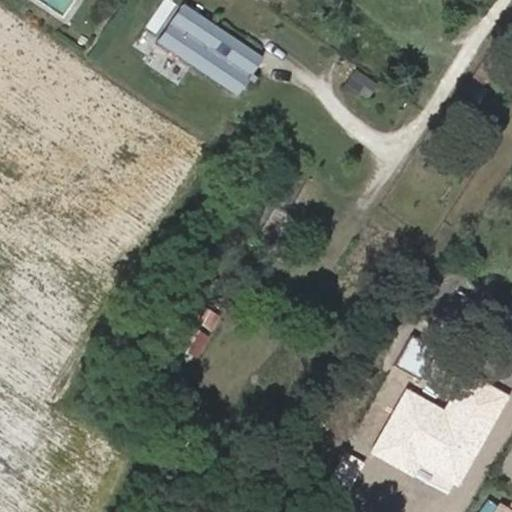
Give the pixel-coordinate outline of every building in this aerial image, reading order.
[(392,0),(390,4),(410,19),(416,11),(402,0),(392,0)] [(178,8),(152,46),(232,100),(258,62),(178,8)] [(463,93),(471,99),(477,90),(479,91),(501,55),(492,49),(463,93)] [(352,71),(342,86),(364,101),(374,86),(352,71)] [(202,232),(189,255),(201,262),(215,239),(202,232)] [(198,356),(211,336),(195,326),(182,347),(198,356)] [(404,387),(367,452),(450,499),(506,398),(459,371),(439,407),(404,387)] [(495,511),(511,511),(511,501),(505,511),(502,511),(497,509),(495,511)]
